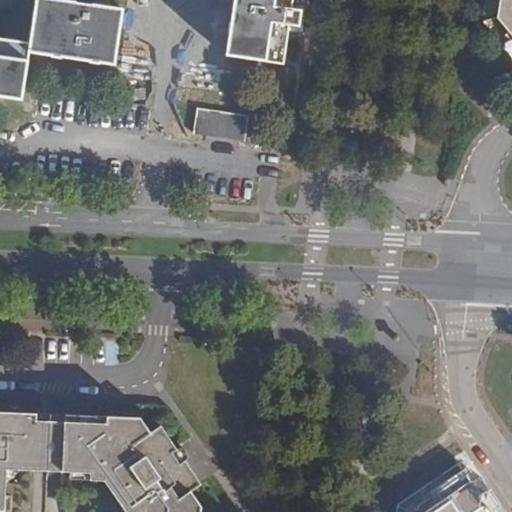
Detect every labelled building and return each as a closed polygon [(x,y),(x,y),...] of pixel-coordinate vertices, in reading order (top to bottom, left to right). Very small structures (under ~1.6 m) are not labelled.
[(0,95),(21,99),(28,52),(114,65),(123,10),(56,0),(35,0),(29,45),(0,40),(0,95)] [(234,0),(226,55),(281,63),(287,24),(298,27),(300,10),(290,8),(290,0),(234,0)] [(511,0),(484,0),(482,14),(511,57),(511,0)] [(248,116),(196,109),(193,133),(200,134),(239,139),(244,139),(248,116)] [(0,485),(1,464),(85,469),(85,481),(105,483),(123,511),(197,511),(198,507),(187,490),(198,483),(159,425),(149,432),(138,416),(65,414),(64,420),(34,419),(34,412),(0,410),(0,485)] [(456,470),(396,507),(395,511),(495,511),(474,481),(468,484),(462,473),(459,475),(456,470)]
